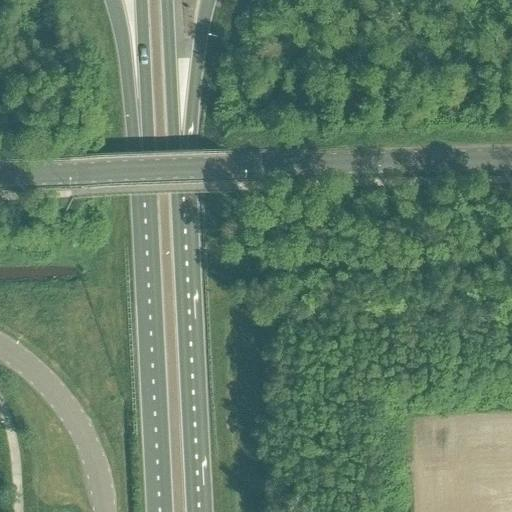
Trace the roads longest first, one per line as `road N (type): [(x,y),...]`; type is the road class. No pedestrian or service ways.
road 1 (trunk): [(191,511),(175,174)]
road 2 (trunk): [(148,175),(165,511)]
road 3 (secondary): [(511,160),(215,169)]
road 4 (unclassified): [(104,511),(74,417),(0,346)]
road 5 (trunk): [(112,0),(148,175)]
road 6 (trunk): [(175,174),(207,0)]
road 7 (trunk): [(140,0),(148,175)]
road 8 (trunk): [(175,174),(165,0)]
road 9 (secondary): [(88,175),(215,169)]
